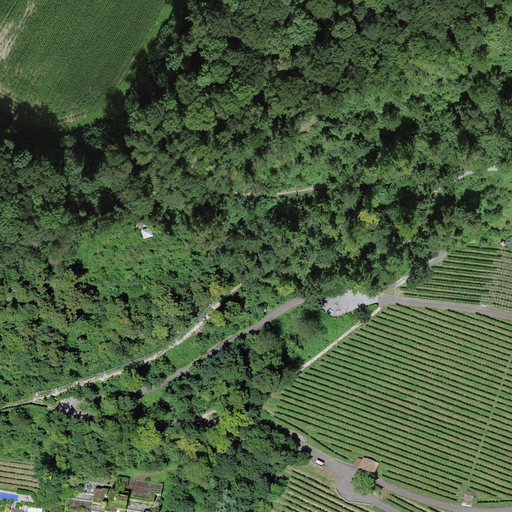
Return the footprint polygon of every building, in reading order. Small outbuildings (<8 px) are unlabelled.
[(142,230),(144,239),(153,237),(151,228),(142,230)] [(348,291),(347,272),(340,273),(327,279),(320,286),(320,292),(348,291)] [(360,461),(356,459),(351,469),(372,478),(378,465),(362,458),(360,461)] [(147,511),(151,492),(109,485),(108,490),(66,483),(60,511),(147,511)] [(470,501),(473,493),(463,490),(460,497),(470,501)] [(31,511),(41,511),(43,504),(0,498),(0,511),(28,511),(29,511),(31,511)]
